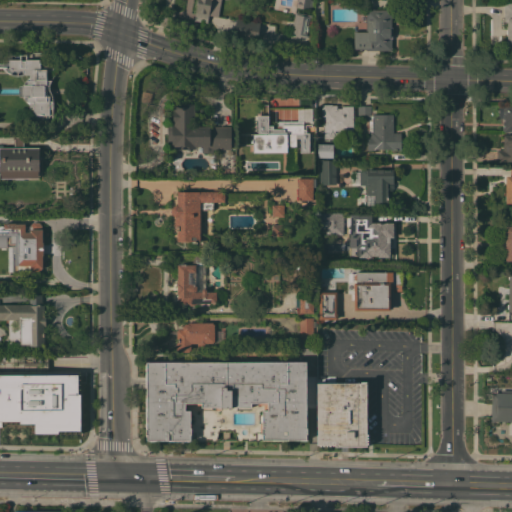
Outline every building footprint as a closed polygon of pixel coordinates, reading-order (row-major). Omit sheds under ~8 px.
[(221,0),(219,16),(209,15),(208,23),(195,20),(198,0),(221,0)] [(297,0),(314,0),(313,8),(309,8),(309,9),(296,6),(297,0)] [(367,50),(367,49),(355,49),(355,31),(366,31),(366,9),(392,9),(392,26),(393,26),(393,34),(394,34),(394,39),(392,39),(392,50),(367,50)] [(296,12),(313,15),(312,18),(310,17),(307,35),(309,35),(308,38),(292,35),(296,12)] [(261,22),(258,39),(234,34),(237,18),(261,22)] [(3,60),(10,60),(10,59),(20,59),(20,54),(27,54),(27,59),(41,59),(41,65),(53,65),(55,72),(47,72),(47,80),(52,80),(50,86),(47,86),(47,95),(50,95),(50,101),(53,101),(54,115),(50,115),(47,121),(46,121),(40,130),(31,130),(31,120),(37,120),(37,115),(30,115),(30,102),(28,102),(27,102),(26,101),(24,99),(23,97),(20,97),(19,94),(19,90),(20,85),(23,85),(24,83),(27,79),(28,78),(30,77),(30,74),(25,74),(23,75),(22,75),(18,76),(16,76),(11,74),(8,73),(3,68),(3,60)] [(232,149),(213,149),(213,152),(203,152),(203,146),(196,146),(196,149),(181,149),(181,146),(168,146),(168,126),(172,126),(172,124),(174,124),(174,106),(183,106),(183,103),(196,103),(196,126),(232,125),(232,149)] [(306,129),(306,132),(309,132),(309,152),(300,152),(300,138),(296,137),(296,147),(284,147),(285,152),(253,152),(253,151),(250,151),(250,145),(253,145),(253,144),(241,144),(241,134),(268,133),(258,133),(258,115),(261,115),(260,104),(268,104),(268,115),(269,115),(269,125),(273,125),(273,129),(276,129),(276,121),(299,121),(299,108),(312,108),(313,122),(304,122),(304,129),(306,129)] [(354,138),(324,139),(324,126),(323,117),(322,117),(322,104),(333,104),(333,105),(337,105),(337,108),(343,108),(343,106),(354,106),(354,138)] [(371,118),(359,118),(358,105),(371,105),(371,118)] [(511,131),(509,131),(509,132),(504,131),(504,130),(503,130),(503,127),(504,127),(504,125),(503,125),(503,121),(504,121),(504,118),(500,118),(500,116),(499,116),(499,106),(505,106),(505,105),(511,105),(511,106),(511,131)] [(368,136),(371,136),(371,131),(373,131),(373,114),(393,114),(393,132),(401,132),(402,138),(402,139),(402,143),(401,144),(401,150),(391,150),(391,149),(375,149),(375,150),(368,150),(368,136)] [(498,149),(503,150),(504,135),(505,135),(505,134),(510,134),(510,135),(511,135),(511,161),(508,161),(507,162),(497,162),(498,149)] [(1,178),(1,171),(0,171),(0,145),(5,145),(5,147),(15,147),(15,137),(24,137),(24,147),(39,147),(40,171),(39,171),(39,177),(1,178)] [(318,157),(318,144),(334,144),(333,157),(318,157)] [(336,160),(336,184),(321,184),(321,160),(336,160)] [(394,188),(393,188),(393,190),(387,191),(388,206),(374,206),(374,204),(366,204),(366,194),(367,194),(367,183),(362,183),(362,182),(361,182),(361,174),(362,174),(362,169),(394,169),(394,188)] [(299,178),(316,178),(316,187),(313,187),(313,200),(299,200),(299,178)] [(202,210),(202,220),(200,221),(201,240),(189,241),(189,242),(181,242),(181,241),(178,241),(178,226),(175,226),(175,216),(173,215),(172,214),(172,212),(171,211),(172,209),(174,206),(175,205),(176,205),(178,205),(177,191),(206,191),(206,188),(212,188),(212,191),(225,191),(226,201),(214,202),(214,210),(202,210)] [(272,204),(284,204),(284,216),(272,216),(272,204)] [(327,234),(327,227),(320,227),(319,213),(343,212),(344,234),(327,234)] [(30,231),(30,229),(31,229),(31,224),(33,222),(39,222),(42,224),(42,229),(43,229),(43,242),(43,255),(43,268),(42,268),(40,271),(39,271),(36,272),(35,272),(33,270),(32,269),(31,271),(18,271),(18,270),(12,270),(12,245),(7,244),(7,247),(0,247),(0,225),(4,225),(4,223),(16,222),(16,224),(25,223),(26,232),(30,231)] [(394,222),(394,237),(390,237),(390,257),(378,257),(378,256),(371,256),(371,257),(369,257),(369,259),(363,259),(363,257),(359,257),(359,256),(358,256),(357,254),(357,248),(358,247),(359,246),(360,246),(360,237),(357,237),(356,222),(394,222)] [(272,224),(284,224),(284,236),(272,236),(272,224)] [(511,260),(511,225),(503,226),(503,260),(511,260)] [(196,303),(195,305),(191,305),(189,303),(178,303),(178,292),(177,292),(177,280),(178,280),(178,264),(196,264),(196,285),(197,286),(197,289),(195,291),(202,291),(202,290),(203,289),(203,288),(204,288),(206,288),(206,289),(207,289),(207,290),(207,291),(217,291),(216,303),(196,303)] [(354,310),(354,282),(356,282),(356,281),(353,281),(353,280),(348,280),(348,267),(370,267),(370,272),(403,272),(403,285),(402,285),(402,291),(392,291),(393,308),(390,308),(390,310),(354,310)] [(337,291),(337,293),(338,293),(338,319),(336,319),(336,322),(319,322),(319,318),(319,291),(337,291)] [(20,343),(8,344),(8,319),(0,319),(0,304),(30,304),(30,294),(43,294),(43,305),(45,305),(45,314),(46,314),(46,326),(44,326),(45,346),(30,346),(30,344),(20,344),(20,343)] [(300,313),(300,295),(314,295),(314,313),(300,313)] [(300,317),(313,317),(313,321),(316,321),(316,327),(314,327),(314,336),(300,336),(300,317)] [(215,341),(213,341),(213,343),(206,343),(205,344),(204,344),(203,345),(202,345),(201,344),(200,344),(199,343),(191,343),(191,352),(177,352),(177,342),(179,342),(179,338),(177,338),(177,330),(179,330),(179,329),(183,329),(183,326),(185,324),(187,323),(189,324),(189,322),(213,322),(213,324),(215,324),(215,341)] [(306,361),(306,428),(307,428),(307,434),(307,440),(263,440),(263,434),(262,434),(262,427),(263,427),(263,410),(268,410),(268,403),(252,403),(252,407),(232,407),(232,408),(221,408),(221,407),(202,407),(202,403),(186,403),(186,410),(191,410),(191,428),(192,428),(192,434),(191,434),(191,440),(147,440),(147,434),(146,434),(146,428),(147,428),(147,362),(306,361)] [(0,371),(81,371),(81,394),(81,433),(32,434),(32,424),(19,424),(5,424),(5,421),(0,421),(0,371)] [(318,383),(367,383),(367,446),(336,447),(336,445),(318,445),(318,383)] [(511,421),(492,421),(492,392),(502,393),(502,390),(511,390),(511,421)]
